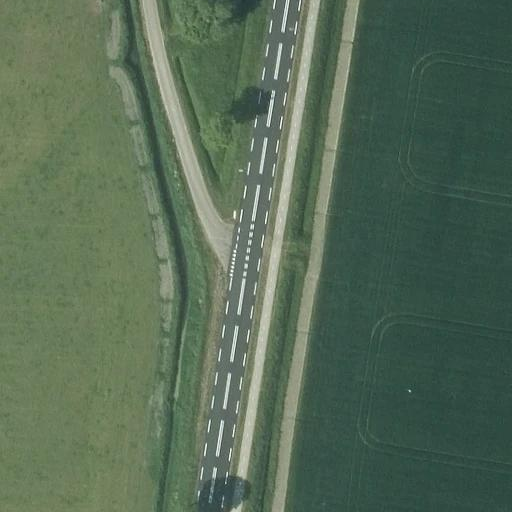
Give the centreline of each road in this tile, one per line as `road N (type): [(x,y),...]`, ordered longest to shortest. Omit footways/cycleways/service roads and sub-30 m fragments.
road 1 (unclassified): [(243,263),(213,230),(148,0)]
road 2 (primary): [(243,263),(285,0)]
road 3 (primary): [(205,511),(243,263)]
